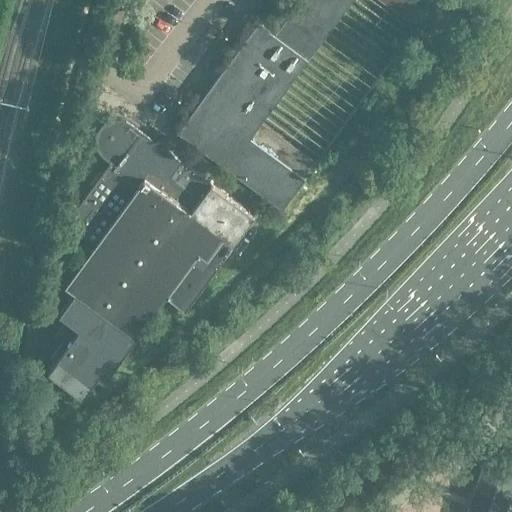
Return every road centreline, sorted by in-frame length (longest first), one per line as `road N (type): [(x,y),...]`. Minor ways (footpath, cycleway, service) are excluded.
road 1 (primary): [(511,116),(445,196),(286,356),(87,511)]
road 2 (primary): [(163,511),(321,399),(511,230)]
